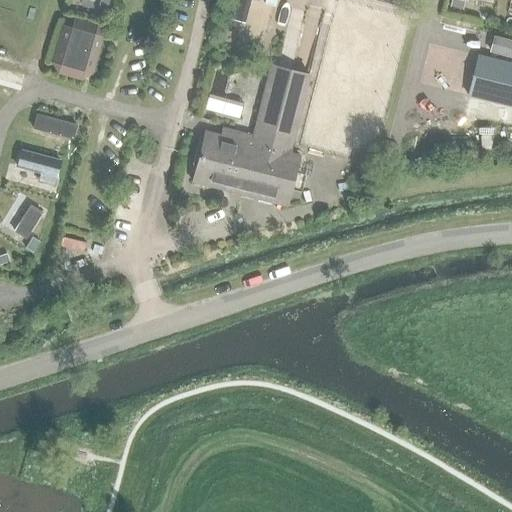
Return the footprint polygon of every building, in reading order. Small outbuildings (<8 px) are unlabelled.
[(103,35),(69,27),(61,25),(51,62),(56,74),(80,81),(92,74),(103,35)] [(511,66),(476,57),(466,96),(511,107),(511,66)] [(220,137),(203,132),(190,183),(285,206),(298,156),(289,154),(308,76),(269,66),(252,136),(222,128),(220,137)] [(211,96),(209,112),(244,117),(246,101),(211,96)] [(76,126),(36,116),(33,130),(72,140),(76,126)] [(60,163),(20,152),(16,169),(41,176),(38,184),(53,188),(60,163)] [(24,240),(40,213),(29,207),(13,233),(24,240)]
